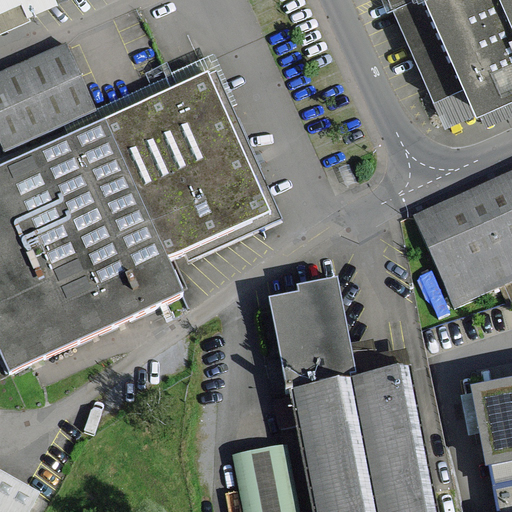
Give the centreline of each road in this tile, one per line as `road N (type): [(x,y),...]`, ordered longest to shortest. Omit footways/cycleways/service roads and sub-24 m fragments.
road 1 (residential): [(421,179),(333,0)]
road 2 (residential): [(421,179),(296,255)]
